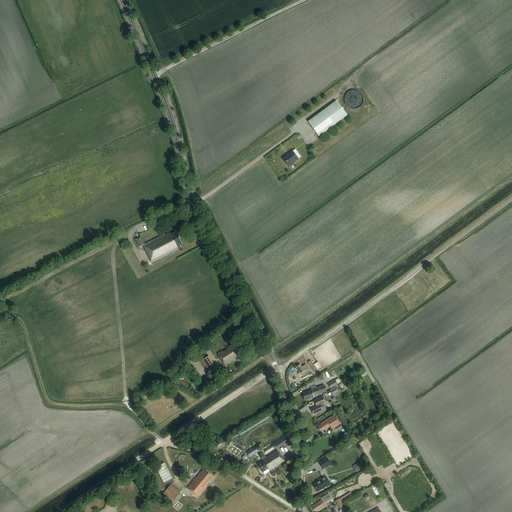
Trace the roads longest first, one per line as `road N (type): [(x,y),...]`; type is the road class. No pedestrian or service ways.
road 1 (tertiary): [(305,511),(288,399),(193,205),(170,117),(121,0)]
road 2 (track): [(275,367),(58,511)]
road 3 (track): [(303,508),(209,454),(165,443)]
